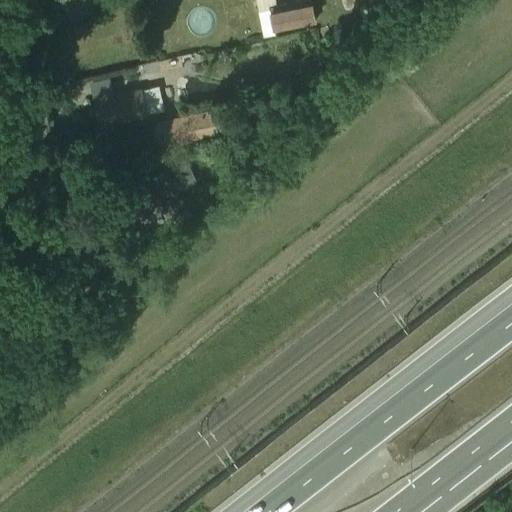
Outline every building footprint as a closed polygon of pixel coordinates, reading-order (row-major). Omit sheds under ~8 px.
[(270,27),(322,17),(319,0),(302,0),(266,7),(270,27)] [(172,91),(193,88),(191,73),(215,70),(213,59),(169,64),(172,91)] [(90,127),(156,112),(149,81),(84,96),(90,127)] [(162,146),(230,131),(224,105),(156,120),(162,146)] [(137,209),(199,180),(187,155),(125,184),(137,209)]
